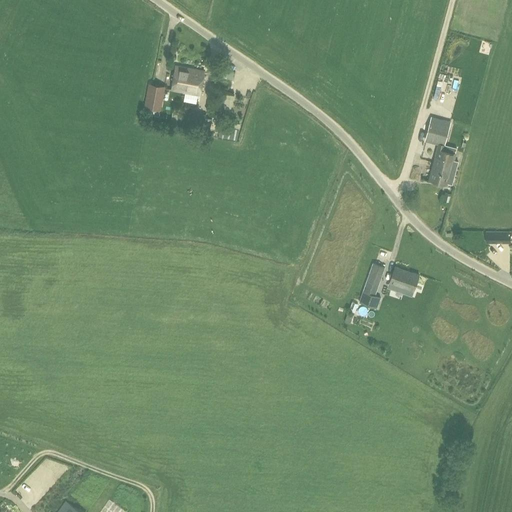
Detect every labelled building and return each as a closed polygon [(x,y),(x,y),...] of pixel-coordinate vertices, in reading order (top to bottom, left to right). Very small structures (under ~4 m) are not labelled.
[(186,92),(190,68),(175,66),(171,90),(186,92)] [(204,71),(190,68),(186,92),(200,95),(204,71)] [(165,86),(153,84),(148,83),(144,107),(160,110),(165,86)] [(229,118),(234,94),(222,91),(217,115),(229,118)] [(439,144),(444,145),(449,124),(431,119),(425,140),(439,144)] [(238,139),(240,129),(221,126),(219,135),(238,139)] [(442,150),(444,145),(439,144),(429,180),(447,184),(447,182),(452,184),(458,161),(453,160),(455,153),(442,150)] [(443,201),(449,203),(452,193),(445,192),(443,201)] [(496,242),(496,232),(486,232),(486,242),(496,242)] [(374,262),(359,302),(376,308),(380,297),(375,295),(385,267),(374,262)] [(419,274),(395,266),(389,282),(413,291),(419,274)] [(353,314),(348,312),(344,322),(350,324),(353,314)] [(60,511),(88,511),(89,511),(69,498),(60,511)]
